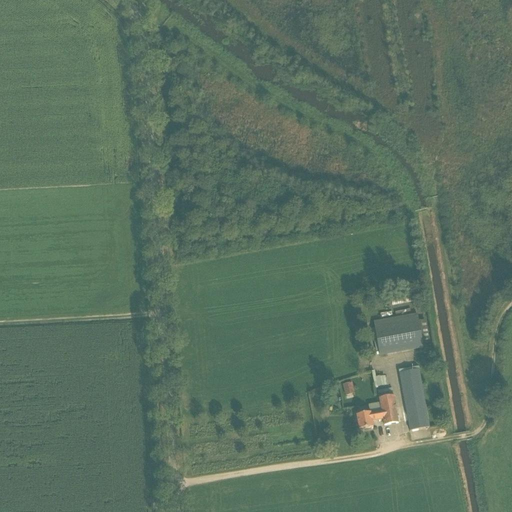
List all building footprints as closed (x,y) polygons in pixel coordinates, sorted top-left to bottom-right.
[(417,315),(405,317),(373,323),(379,357),(411,351),(423,349),(422,342),(429,340),(425,320),(418,322),(417,315)] [(400,374),(410,432),(430,429),(419,371),(400,374)] [(376,379),(378,388),(387,386),(385,377),(376,379)] [(344,393),(354,391),(352,384),(343,386),(344,393)] [(384,426),(398,424),(393,392),(378,395),(380,403),(368,405),(370,413),(357,415),(359,431),(373,428),(372,422),(381,421),(383,420),(384,426)]
